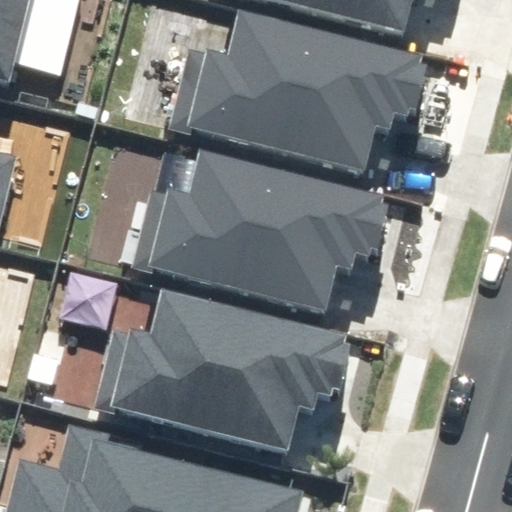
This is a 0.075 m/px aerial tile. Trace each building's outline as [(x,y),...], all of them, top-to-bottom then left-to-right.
[(51,0),(0,0),(0,86),(30,93),(51,0)] [(238,0),(416,44),(427,0),(428,0),(440,3),(440,0),(238,0)] [(199,139),(375,183),(386,137),(402,141),(406,124),(419,127),(422,118),(427,119),(439,73),(433,72),(435,64),(251,18),(239,62),(219,57),(199,139)] [(160,278),(335,322),(347,277),(362,281),(367,263),(382,266),(384,259),(389,260),(401,213),(394,212),(395,204),(212,159),(201,203),(181,198),(160,278)] [(119,418),(294,462),(305,417),(321,421),(326,403),(341,407),(343,399),(348,400),(360,354),(352,352),(354,345),(171,299),(160,343),(139,338),(119,418)] [(101,511),(318,511),(319,508),(136,462),(125,507),(104,502),(101,511)]
